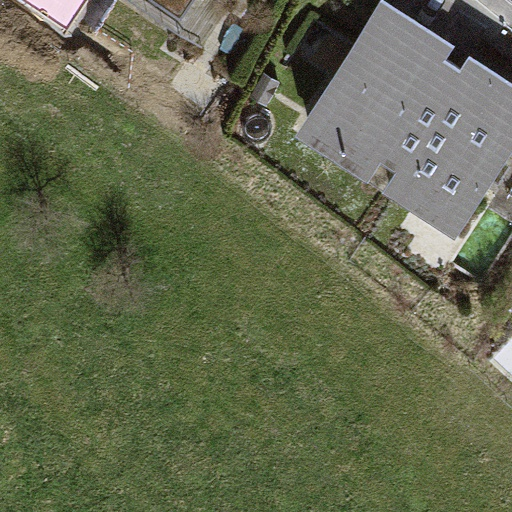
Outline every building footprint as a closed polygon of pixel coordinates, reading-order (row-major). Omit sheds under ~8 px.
[(134,0),(167,22),(176,9),(161,0),(134,0)] [(161,0),(176,9),(167,22),(173,26),(190,0),(161,0)] [(448,44),(385,3),(306,126),(369,167),(380,151),(401,165),(391,181),(454,222),(487,172),(498,154),(511,131),(511,84),(469,58),(462,68),(441,55),(448,44)] [(380,151),(369,167),(365,174),(386,188),(391,181),(401,165),(380,151)] [(510,162),(498,154),(487,172),(499,179),(510,162)]
